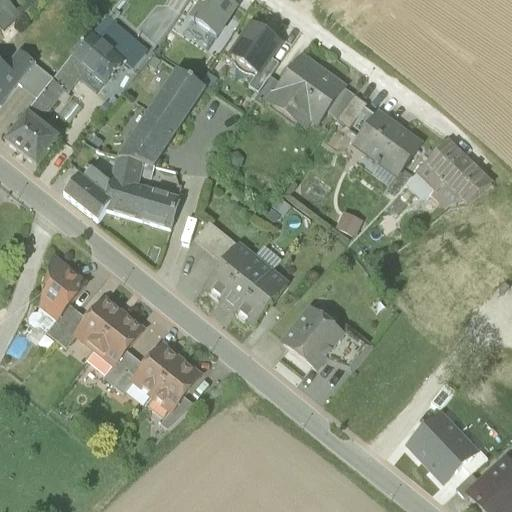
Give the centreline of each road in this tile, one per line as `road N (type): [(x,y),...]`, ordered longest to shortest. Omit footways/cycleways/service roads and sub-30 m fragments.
road 1 (residential): [(368,468),(43,205)]
road 2 (residential): [(264,0),(452,139),(495,182)]
road 3 (residential): [(511,330),(492,315),(368,468)]
road 4 (residential): [(0,348),(43,205)]
